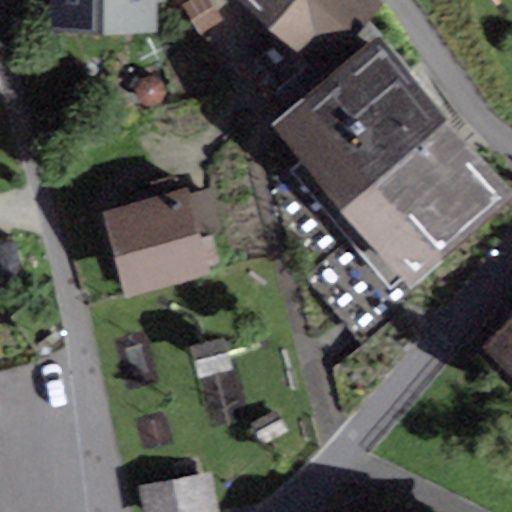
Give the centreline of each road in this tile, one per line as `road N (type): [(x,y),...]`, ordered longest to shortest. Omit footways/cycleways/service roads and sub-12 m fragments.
road 1 (residential): [(285,511),(358,448),(511,266)]
road 2 (residential): [(412,0),(511,116)]
